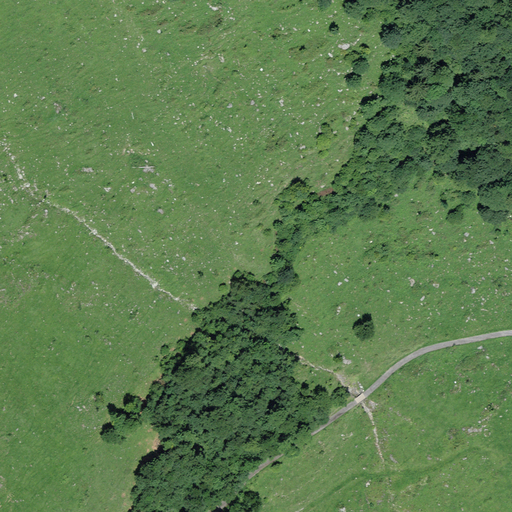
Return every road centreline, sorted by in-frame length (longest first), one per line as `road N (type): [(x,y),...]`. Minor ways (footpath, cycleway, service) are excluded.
road 1 (track): [(217,511),(367,389)]
road 2 (track): [(511,335),(419,353),(367,389)]
